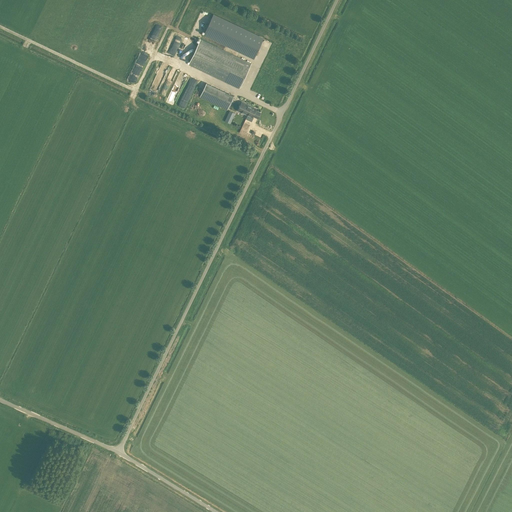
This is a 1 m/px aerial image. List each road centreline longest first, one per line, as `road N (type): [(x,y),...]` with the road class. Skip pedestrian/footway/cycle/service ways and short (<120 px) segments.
road 1 (unclassified): [(119,450),(336,0)]
road 2 (unclassified): [(119,450),(0,398)]
